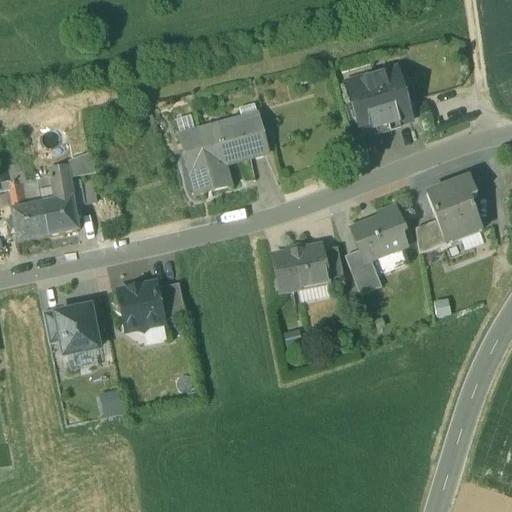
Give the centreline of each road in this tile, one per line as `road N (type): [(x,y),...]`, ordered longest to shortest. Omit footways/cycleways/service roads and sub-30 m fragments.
road 1 (residential): [(0,285),(218,232),(511,136)]
road 2 (track): [(470,20),(0,125)]
road 3 (unclassified): [(437,511),(472,396),(511,319)]
road 4 (track): [(491,142),(467,0)]
